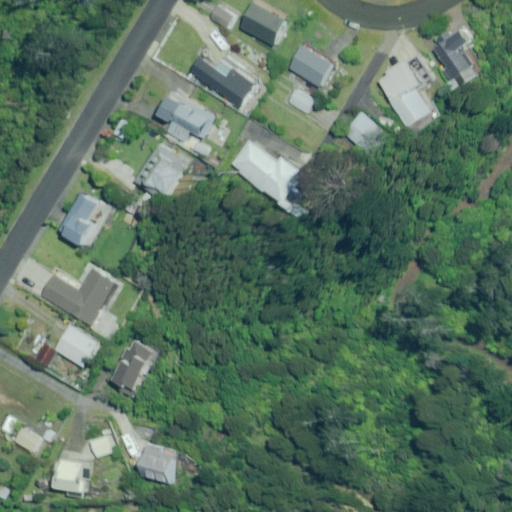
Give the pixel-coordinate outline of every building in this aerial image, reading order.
[(296,15),(265,0),(256,0),(241,30),(279,49),(296,15)] [(240,17),(224,6),(216,18),(232,28),(240,17)] [(462,90),(483,77),(476,67),(479,65),(468,47),(476,42),(466,27),(435,46),(462,90)] [(341,62),(310,42),(293,69),(324,88),(341,62)] [(265,82),(232,56),(222,68),(209,57),(199,71),(245,107),(265,82)] [(430,85),(415,61),(387,79),(399,98),(394,101),(412,129),(422,122),(426,129),(447,116),(436,99),(431,102),(423,89),(430,85)] [(317,102),(297,89),(289,101),(310,114),(317,102)] [(167,114),(182,124),(176,135),(189,143),(196,131),(210,140),(223,118),(195,102),(180,92),(167,114)] [(393,133),(369,113),(351,135),(375,154),(393,133)] [(283,162),(254,139),(235,165),(302,217),(309,209),(301,203),(309,193),(302,187),(312,174),(288,156),(283,162)] [(192,159),(164,143),(141,182),(167,197),(171,189),(179,194),(192,173),(186,170),(192,159)] [(106,204),(90,194),(68,231),(93,246),(105,226),(96,221),(106,204)] [(143,206),(134,202),(125,221),(133,226),(143,206)] [(125,281),(101,267),(88,289),(62,273),(49,296),(101,327),(110,312),(107,310),(125,281)] [(104,343),(76,326),(61,349),(90,367),(104,343)] [(158,360),(163,352),(147,341),(123,380),(142,392),(161,362),(158,360)] [(63,352),(48,343),(38,359),(53,368),(63,352)] [(21,420),(13,416),(5,429),(13,434),(21,420)] [(46,440),(27,429),(20,441),(39,452),(46,440)] [(83,456),(63,450),(53,484),(73,490),(72,495),(86,499),(88,495),(98,461),(99,458),(119,452),(115,436),(93,442),(88,440),(83,456)] [(183,455),(156,447),(148,476),(175,483),(183,455)]
